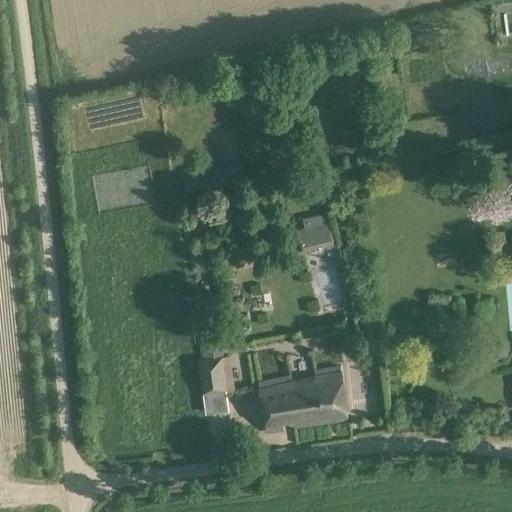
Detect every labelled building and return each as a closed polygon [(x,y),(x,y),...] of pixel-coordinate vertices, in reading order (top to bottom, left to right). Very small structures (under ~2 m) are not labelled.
[(334,246),(326,213),(302,219),(304,229),(298,230),(304,253),(334,246)] [(206,271),(204,253),(194,254),(196,272),(206,271)] [(430,298),(431,307),(444,306),(443,296),(430,298)] [(224,356),(222,339),(200,342),(207,394),(225,391),(226,393),(236,392),(230,355),(224,356)] [(507,348),(499,348),(499,357),(507,356),(507,348)] [(347,419),(339,369),(312,373),(313,379),(289,382),(288,377),(258,382),(267,432),(283,429),(282,422),(293,421),(294,428),(347,419)]
